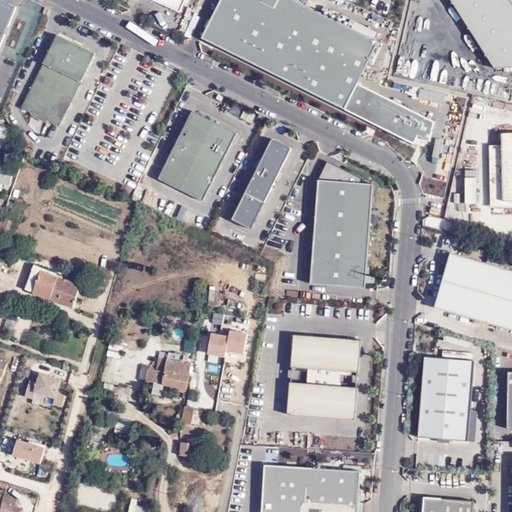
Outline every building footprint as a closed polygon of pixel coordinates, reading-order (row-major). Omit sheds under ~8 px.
[(0,0),(0,44),(15,7),(0,0)] [(185,0),(152,0),(180,12),(185,0)] [(378,43),(292,0),(220,0),(201,37),(414,144),(418,137),(429,142),(436,121),(359,86),(378,43)] [(511,3),(510,0),(450,0),(494,70),(511,68),(511,3)] [(62,120),(98,47),(61,28),(24,101),(36,107),(37,107),(43,94),(56,101),(50,114),(51,114),(62,120)] [(50,114),(56,101),(43,94),(37,107),(36,107),(35,109),(49,116),(51,114),(50,114)] [(240,134),(195,112),(161,179),(207,202),(240,134)] [(511,133),(502,133),(502,147),(490,146),(490,168),(489,208),(511,208),(511,133)] [(291,151),(272,141),(233,221),(253,230),(291,151)] [(0,169),(12,170),(13,161),(0,160),(0,169)] [(364,179),(328,161),(321,180),(363,184),(364,179)] [(0,183),(10,186),(13,176),(0,172),(0,183)] [(465,203),(477,202),(477,176),(465,176),(465,203)] [(363,184),(321,180),(313,283),(365,288),(374,185),(363,184)] [(11,221),(23,222),(25,202),(13,201),(11,221)] [(194,225),(208,229),(210,220),(196,216),(194,225)] [(23,255),(16,252),(12,263),(19,266),(23,255)] [(511,330),(511,270),(451,253),(435,309),(511,330)] [(54,273),(34,265),(26,290),(51,300),(74,308),(77,297),(84,300),(87,291),(80,289),(81,286),(53,276),(54,273)] [(230,335),(228,350),(245,354),(248,332),(232,328),(230,335)] [(230,335),(213,331),(208,353),(227,358),(228,350),(230,335)] [(360,340),(293,335),(290,367),(293,367),(292,383),(290,383),(287,415),(354,420),(360,340)] [(159,358),(157,370),(190,376),(192,364),(184,363),(186,356),(169,353),(168,360),(159,358)] [(473,361),(423,358),(417,438),(467,442),(473,361)] [(190,376),(157,370),(147,368),(145,381),(170,386),(187,388),(190,376)] [(58,390),(62,380),(41,374),(38,383),(30,381),(25,396),(34,399),(36,392),(55,398),(53,404),(62,407),(67,393),(58,390)] [(185,412),(182,423),(191,425),(195,409),(186,406),(185,412)] [(116,433),(132,433),(132,419),(116,418),(116,433)] [(44,446),(19,438),(14,455),(39,463),(44,446)] [(194,458),(196,444),(182,443),(181,456),(194,458)] [(204,445),(196,444),(194,458),(203,458),(204,445)] [(363,473),(267,467),(264,511),(360,511),(361,507),(363,473)] [(14,507),(16,500),(3,496),(1,503),(0,505),(0,511),(20,511),(21,509),(14,507)] [(473,511),(474,501),(425,497),(423,511),(473,511)] [(143,511),(145,504),(131,500),(128,511),(143,511)]
